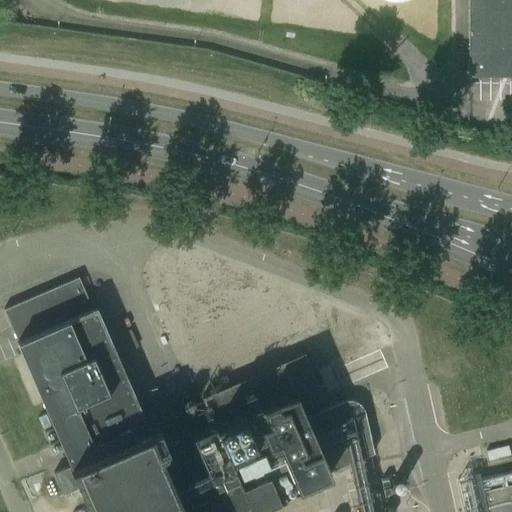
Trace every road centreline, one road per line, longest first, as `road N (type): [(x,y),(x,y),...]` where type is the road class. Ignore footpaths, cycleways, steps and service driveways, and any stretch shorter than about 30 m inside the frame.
road 1 (unclassified): [(424,446),(398,322),(379,304),(169,226),(133,224),(0,263)]
road 2 (secondary): [(0,117),(129,135),(266,167),(511,259)]
road 3 (secondary): [(511,211),(192,121),(0,91)]
